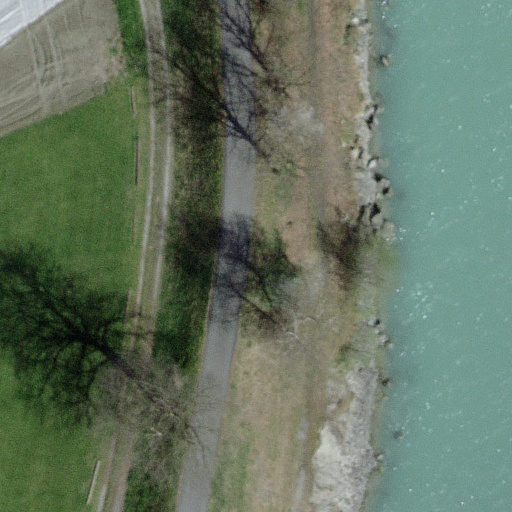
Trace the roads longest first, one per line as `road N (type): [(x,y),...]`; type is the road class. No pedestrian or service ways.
road 1 (track): [(114,511),(165,200),(167,104),(156,0)]
road 2 (track): [(233,0),(240,173),(194,511)]
